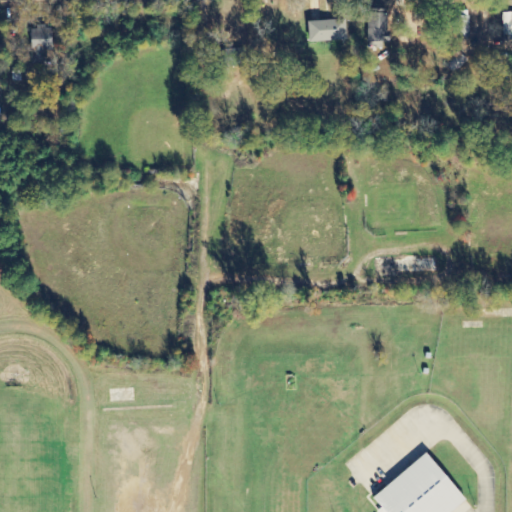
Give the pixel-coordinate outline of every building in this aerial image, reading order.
[(363,48),(385,48),(385,12),(364,11),(363,48)] [(500,36),(511,35),(511,12),(499,13),(500,36)] [(341,20),(302,21),(302,42),(342,41),(341,20)] [(34,63),(50,63),(49,57),(56,57),(55,27),(33,28),(34,63)] [(243,67),(244,49),(218,48),(217,67),(243,67)] [(430,453),(377,498),(388,511),(456,511),(470,501),(430,453)]
